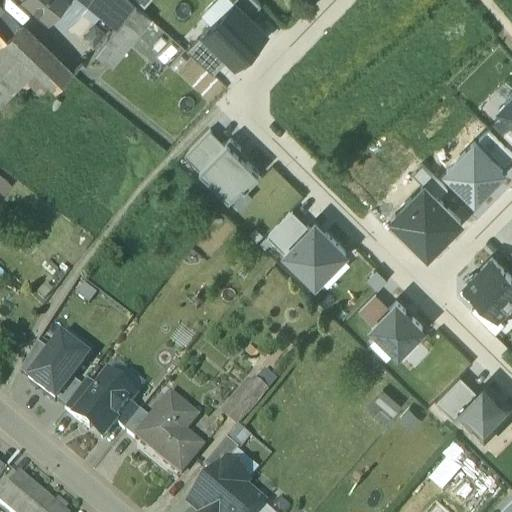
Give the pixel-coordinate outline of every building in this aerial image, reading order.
[(31,0),(52,16),(65,0),(31,0)] [(65,0),(52,16),(66,28),(82,10),(96,21),(101,13),(117,27),(135,5),(129,0),(65,0)] [(233,0),(234,1),(250,17),(261,5),(256,0),(233,0)] [(204,33),(230,59),(235,64),(266,32),(250,17),(234,1),(204,33)] [(135,5),(117,27),(96,54),(112,68),(152,20),(135,5)] [(19,28),(4,13),(3,14),(0,17),(0,30),(8,38),(19,28)] [(70,75),(21,26),(19,28),(8,38),(5,41),(35,70),(48,82),(55,90),(70,75)] [(204,33),(187,50),(213,75),(230,59),(204,33)] [(35,70),(5,41),(0,44),(0,103),(26,79),(35,70)] [(35,70),(26,79),(38,92),(48,82),(35,70)] [(511,93),(499,107),(504,111),(495,120),(511,136),(511,93)] [(185,155),(199,169),(224,144),(210,130),(185,155)] [(511,153),(488,130),(479,139),(505,165),(511,157),(511,153)] [(224,144),(199,169),(229,198),(242,185),(244,188),(259,173),(238,153),(241,149),(230,138),(224,144)] [(484,187),(502,170),(474,142),(446,169),(479,202),(489,191),(484,187)] [(425,184),(439,198),(447,190),(422,165),(413,173),(425,184)] [(392,217),(429,253),(461,220),(439,198),(425,184),(392,217)] [(292,211),(267,236),(284,252),(308,227),(292,211)] [(316,283),(346,252),(315,221),(308,227),(284,252),(316,283)] [(480,300),(497,317),(511,302),(511,277),(492,258),(465,285),(480,300)] [(359,311),(373,325),(390,308),(376,294),(359,311)] [(497,317),(480,300),(470,310),(495,334),(505,324),(497,317)] [(373,325),(372,326),(403,357),(418,342),(413,337),(422,328),(396,301),(390,308),(373,325)] [(29,383),(55,403),(56,401),(72,381),(88,361),(62,341),(51,355),(31,381),(29,383)] [(21,374),(31,381),(51,355),(37,346),(21,374)] [(460,376),(435,401),(452,418),(477,393),(460,376)] [(136,399),(108,377),(97,391),(75,419),(90,431),(95,424),(108,434),(112,429),(116,424),(131,405),(136,399)] [(226,417),(244,429),(270,390),(252,377),(226,417)] [(72,381),(56,401),(67,409),(83,389),(72,381)] [(65,412),(75,419),(97,391),(87,383),(83,389),(67,409),(65,412)] [(511,415),(483,387),(477,393),(452,418),(483,449),(511,420),(511,415)] [(152,421),(138,439),(182,476),(204,450),(186,435),(198,419),(171,397),(152,421)] [(125,432),(141,413),(131,405),(116,424),(125,432)] [(152,421),(141,413),(125,432),(136,441),(138,439),(152,421)] [(226,441),(203,469),(214,478),(225,466),(226,467),(239,452),(226,441)] [(226,467),(225,466),(214,478),(190,507),(195,511),(258,511),(263,507),(244,490),(247,486),(226,467)] [(61,511),(22,479),(0,504),(0,505),(8,511),(61,511)]
